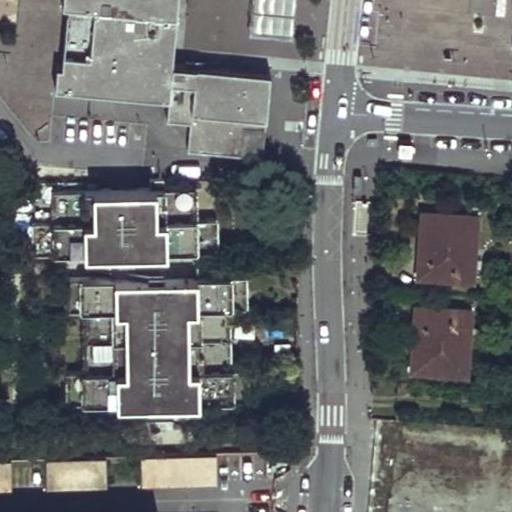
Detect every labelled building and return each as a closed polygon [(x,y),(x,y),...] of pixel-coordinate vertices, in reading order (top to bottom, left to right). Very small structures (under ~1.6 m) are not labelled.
[(176,0),(62,0),(62,5),(93,8),(92,13),(67,10),(62,65),(56,64),(54,86),(169,97),(166,119),(190,121),(187,148),(241,153),(243,125),(264,127),(267,101),(270,71),(171,62),(176,0)] [(293,31),(295,0),(253,0),(251,27),(293,31)] [(264,127),(243,125),(241,153),(262,155),(264,127)] [(192,248),(262,247),(261,213),(243,213),(243,186),(197,186),(196,176),(182,177),(181,187),(142,187),(49,188),(49,218),(33,218),(33,249),(105,248),(192,248)] [(487,196),(471,194),(470,208),(486,209),(487,196)] [(477,214),(425,210),(420,273),(473,277),(477,214)] [(105,278),(193,277),(192,248),(105,248),(105,278)] [(195,403),(244,402),(244,371),(226,371),(226,310),(243,310),(242,277),(193,277),(105,278),(63,278),(64,312),(80,311),(81,373),(65,373),(65,405),(137,404),(167,403),(167,420),(167,425),(195,425),(195,403)] [(471,306),(418,303),(413,368),(467,371),(471,306)] [(137,420),(167,420),(167,403),(137,404),(137,420)] [(415,453),(414,475),(426,475),(427,454),(415,453)] [(141,487),(217,485),(216,455),(140,457),(141,487)] [(430,486),(457,487),(457,457),(431,456),(430,486)] [(48,488),(105,488),(104,457),(71,458),(46,459),(48,488)] [(462,488),(486,490),(489,459),(464,457),(462,488)] [(0,489),(11,490),(11,459),(0,459),(0,489)]
